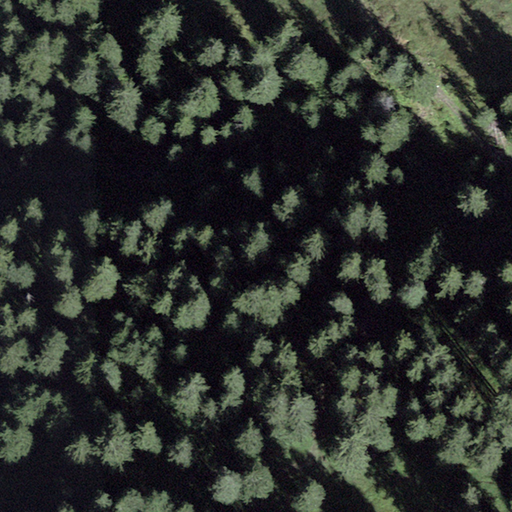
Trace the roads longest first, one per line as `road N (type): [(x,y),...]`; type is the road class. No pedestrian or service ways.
road 1 (track): [(511,242),(420,285),(357,330),(324,383),(313,449),(293,467),(229,470),(53,511)]
road 2 (track): [(363,0),(393,51),(511,162)]
